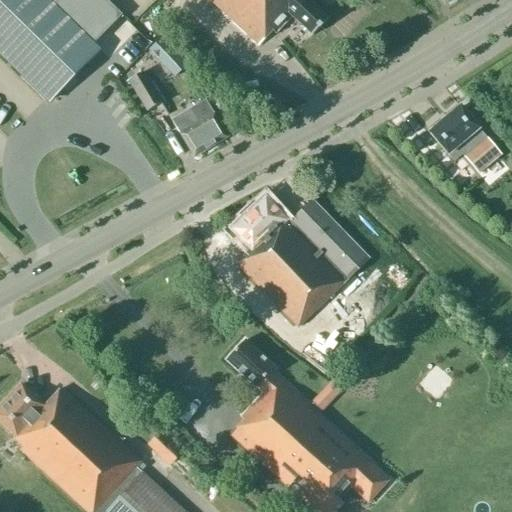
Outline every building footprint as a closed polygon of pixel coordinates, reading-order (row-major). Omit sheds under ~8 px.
[(0,0),(0,55),(45,99),(77,66),(80,68),(127,21),(106,0),(0,0)] [(209,0),(258,46),(272,31),(275,34),(291,17),(312,36),(328,19),(307,1),(308,0),(209,0)] [(164,74),(175,67),(163,46),(152,53),(164,74)] [(162,103),(144,72),(128,81),(146,112),(162,103)] [(171,121),(193,157),(227,137),(205,101),(171,121)] [(451,161),(459,154),(475,173),(497,154),(484,138),(475,128),(457,106),(426,132),(451,161)] [(251,250),(235,264),(297,328),(368,259),(312,201),(290,222),(290,223),(288,224),(285,221),(286,221),(265,199),(232,229),(251,250)] [(274,368),(244,341),(226,361),(256,388),(257,387),(264,394),(241,418),(244,421),(231,436),(314,511),(335,511),(354,491),(368,504),(388,481),(270,373),(274,368)] [(0,407),(0,421),(16,436),(43,407),(20,386),(0,407)] [(194,402),(217,421),(229,408),(206,388),(194,402)] [(61,389),(43,407),(16,436),(24,444),(19,450),(86,511),(183,511),(136,468),(140,463),(61,389)] [(148,444),(170,465),(182,453),(159,432),(148,444)] [(463,438),(456,447),(469,456),(475,447),(463,438)]
